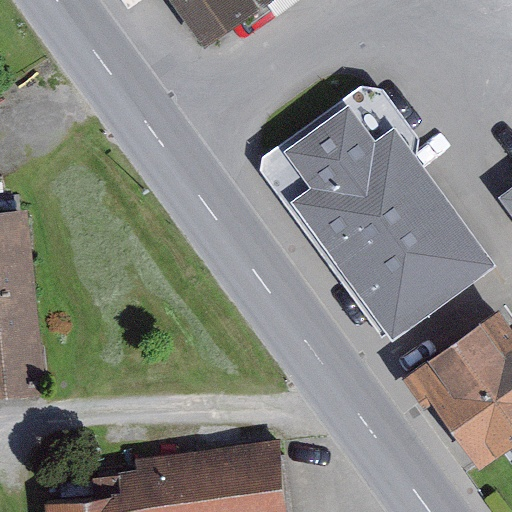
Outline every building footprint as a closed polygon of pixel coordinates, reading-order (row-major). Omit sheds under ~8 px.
[(176,0),(206,40),(242,15),(249,25),(283,0),(176,0)] [(263,154),(261,169),(381,334),(389,328),(393,335),(496,261),(416,151),(419,135),(378,85),(362,82),(263,154)] [(511,181),(498,192),(511,211),(511,181)] [(0,396),(47,391),(27,206),(0,208),(0,396)] [(511,321),(499,304),(402,373),(425,405),(434,398),(481,463),(511,440),(511,321)] [(287,511),(278,440),(138,457),(140,469),(92,475),(94,491),(42,498),(44,511),(287,511)]
